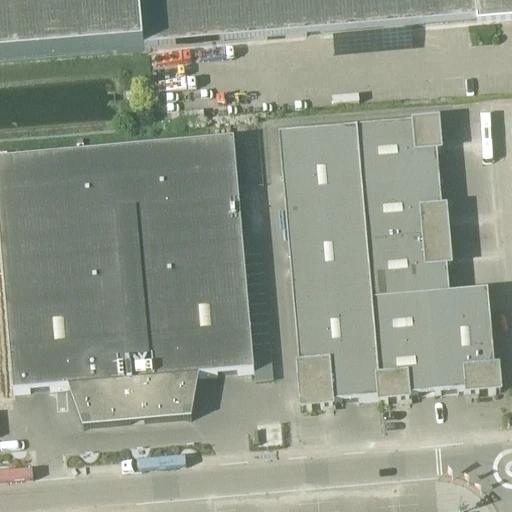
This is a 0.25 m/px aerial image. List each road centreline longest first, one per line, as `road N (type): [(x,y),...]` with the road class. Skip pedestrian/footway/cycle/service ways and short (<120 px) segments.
road 1 (unclassified): [(0,500),(510,457)]
road 2 (unclassified): [(511,242),(497,108)]
